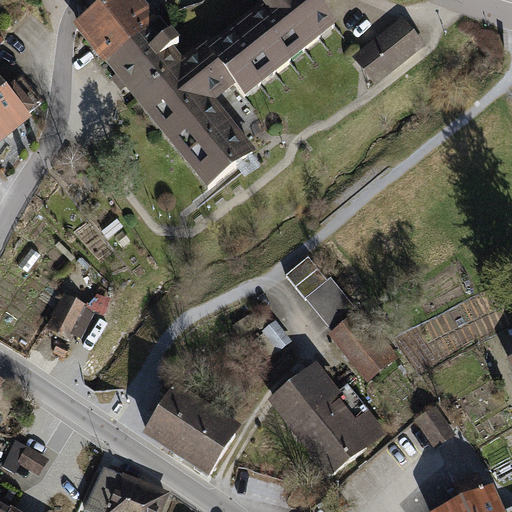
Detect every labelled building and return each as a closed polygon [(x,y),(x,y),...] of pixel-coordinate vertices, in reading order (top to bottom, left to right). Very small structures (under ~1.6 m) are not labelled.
[(191,68),(136,0),(110,0),(79,25),(208,189),(252,155),(224,120),(337,31),(313,0),(263,0),(269,7),(191,68)] [(423,47),(404,23),(357,60),(377,84),(423,47)] [(0,145),(30,121),(0,84),(0,145)] [(287,279),(366,378),(394,356),(315,256),(287,279)] [(90,312),(65,298),(46,331),(71,345),(90,312)] [(290,345),(274,324),(259,335),(275,356),(290,345)] [(151,416),(181,370),(156,354),(126,399),(151,416)] [(73,358),(62,358),(62,370),(73,369),(73,358)] [(322,366),(269,407),(326,481),(350,462),(388,433),(351,384),(342,391),(322,366)] [(214,474),(242,427),(171,386),(144,433),(214,474)] [(438,416),(421,428),(439,453),(455,442),(438,416)] [(48,460),(15,441),(1,465),(16,473),(20,466),(39,477),(48,460)] [(166,511),(172,494),(101,470),(87,510),(93,511),(166,511)] [(511,511),(510,511),(500,511),(491,491),(485,494),(478,478),(456,488),(463,504),(457,507),(444,511),(511,511)]
